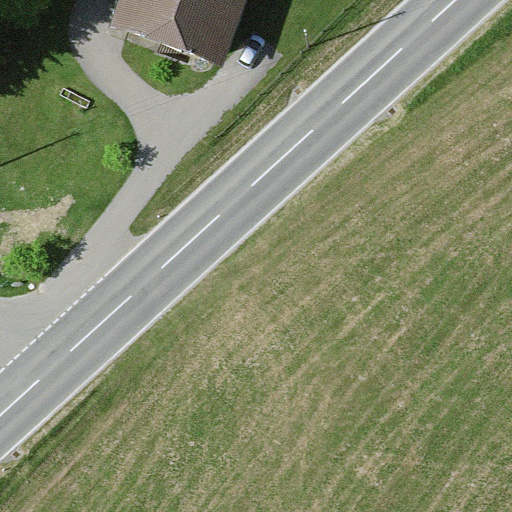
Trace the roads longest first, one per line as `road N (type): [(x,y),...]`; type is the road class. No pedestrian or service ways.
road 1 (secondary): [(56,359),(453,0)]
road 2 (residential): [(184,106),(74,271),(56,359)]
